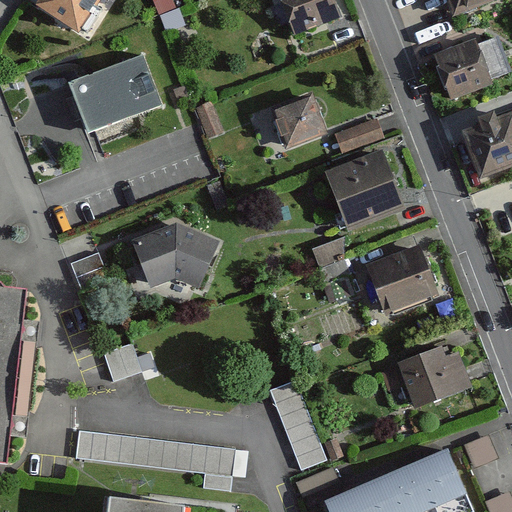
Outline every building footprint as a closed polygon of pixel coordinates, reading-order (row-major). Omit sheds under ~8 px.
[(39,0),(37,5),(75,31),(96,0),(39,0)] [(170,0),(153,0),(159,17),(175,12),(170,0)] [(331,0),(280,0),(295,34),(339,17),(331,0)] [(448,0),(454,14),(492,0),(448,0)] [(175,12),(159,17),(165,36),(170,34),(186,29),(181,14),(180,11),(175,12)] [(474,41),(434,55),(450,99),(491,85),(489,79),(507,73),(494,39),(476,45),(474,41)] [(88,84),(69,92),(76,109),(88,139),(162,110),(143,62),(88,84)] [(311,93),(271,109),(287,148),(326,133),(311,93)] [(480,125),(462,132),(480,179),(511,166),(511,113),(494,120),(492,116),(478,121),(480,125)] [(376,120),(336,135),(343,153),(382,138),(376,120)] [(382,152),(326,173),(348,230),(404,209),(382,152)] [(220,244),(174,226),(132,241),(148,286),(173,277),(201,289),(220,244)] [(322,263),(349,253),(343,235),(315,246),(322,263)] [(367,268),(385,313),(436,294),(418,248),(367,268)] [(71,263),(82,290),(108,280),(97,252),(71,263)] [(0,380),(15,383),(24,292),(0,290),(0,380)] [(130,343),(103,352),(112,380),(139,371),(130,343)] [(439,347),(398,363),(415,407),(470,386),(457,353),(443,358),(439,347)] [(0,466),(6,467),(15,383),(0,380),(0,466)] [(294,381),(269,391),(300,470),(325,460),(294,381)] [(79,430),(75,458),(204,474),(231,477),(234,449),(79,430)] [(489,435),(465,446),(475,469),(499,459),(489,435)] [(475,511),(451,453),(421,465),(440,511),(475,511)] [(440,511),(421,465),(389,478),(402,511),(440,511)] [(331,467),(297,482),(303,496),(337,482),(331,467)] [(229,491),(231,477),(204,474),(204,477),(202,488),(229,491)] [(402,511),(389,478),(357,491),(365,511),(402,511)] [(365,511),(357,491),(328,503),(331,511),(365,511)] [(511,511),(511,497),(510,492),(485,502),(489,511),(511,511)] [(181,511),(182,508),(111,500),(109,511),(181,511)]
